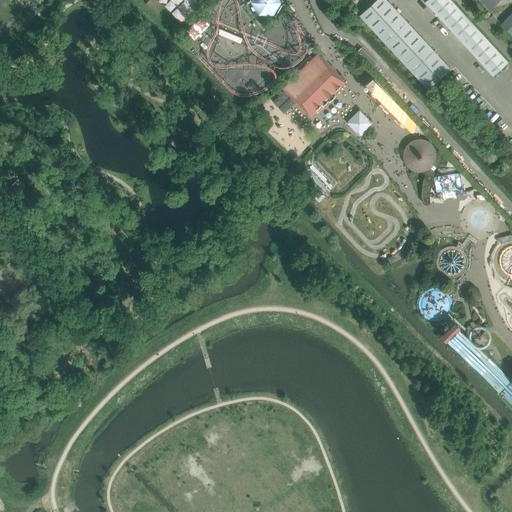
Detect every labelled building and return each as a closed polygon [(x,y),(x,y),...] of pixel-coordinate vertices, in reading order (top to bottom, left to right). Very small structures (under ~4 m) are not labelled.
[(284,2),(282,0),(251,0),(250,2),(258,17),(275,17),(284,2)] [(373,30),(395,9),(386,0),(375,0),(359,15),(373,30)] [(453,3),(450,0),(426,0),(425,2),(438,17),(453,3)] [(499,0),(479,0),(488,10),(499,0)] [(467,18),(453,3),(438,17),(452,31),(467,18)] [(387,45),(409,24),(395,9),(373,30),(387,45)] [(511,35),(511,13),(501,24),(511,35)] [(481,32),(467,18),(452,31),(466,46),(481,32)] [(400,59),(422,39),(409,24),(387,45),(400,59)] [(494,47),(481,32),(466,46),(479,61),(494,47)] [(414,74),(436,54),(422,39),(400,59),(414,74)] [(508,62),(494,47),(479,61),(493,76),(508,62)] [(428,89),(450,68),(436,54),(414,74),(428,89)] [(317,55),(282,89),(311,117),(332,96),(345,83),(327,66),(317,55)] [(371,96),(369,98),(371,99),(372,98),(387,113),(389,105),(392,108),(394,100),(374,80),(370,95),(371,96)] [(346,123),(359,137),(372,124),(359,110),(346,123)] [(319,202),(325,196),(319,191),(314,197),(319,202)]
